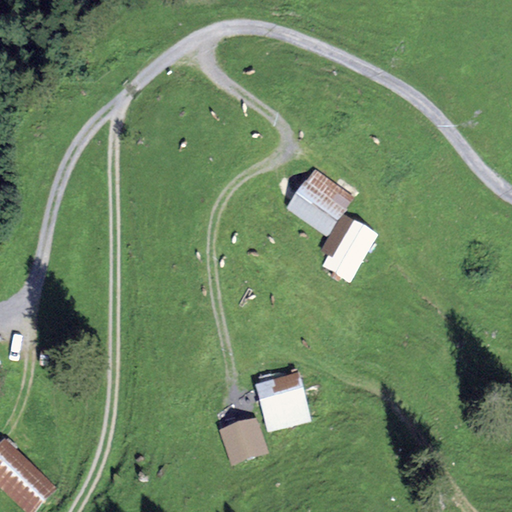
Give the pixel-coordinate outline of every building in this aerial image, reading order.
[(288,209),(327,236),(354,197),(316,170),(288,209)] [(378,238),(350,221),(322,266),(350,283),(378,238)] [(299,372),(256,383),(268,432),(311,421),(299,372)] [(257,417),(220,429),(232,465),(269,452),(257,417)] [(0,438),(0,488),(24,511),(34,511),(58,488),(5,437),(1,440),(0,438)]
